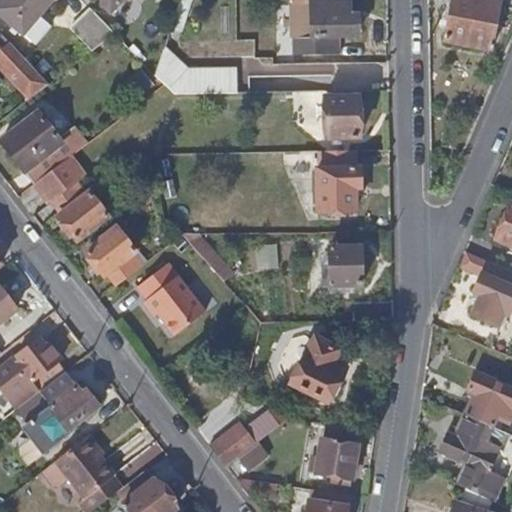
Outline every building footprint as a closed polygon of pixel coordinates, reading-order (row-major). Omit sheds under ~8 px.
[(3,0),(0,4),(0,14),(29,41),(38,31),(31,25),(51,0),(3,0)] [(97,0),(110,13),(123,0),(97,0)] [(179,0),(177,7),(186,9),(189,0),(179,0)] [(511,0),(493,0),(494,2),(483,0),(452,0),(450,15),(448,24),(445,44),(489,52),(498,9),(511,11),(511,0)] [(348,2),(332,2),(312,3),(312,4),(295,5),(292,5),(292,55),(338,55),(338,36),(357,37),(357,18),(348,18),(348,9),(348,2)] [(177,7),(170,28),(179,31),(186,9),(177,7)] [(79,19),(102,42),(114,33),(90,8),(79,19)] [(357,9),(348,9),(348,18),(357,18),(357,9)] [(448,24),(450,15),(443,14),(441,23),(448,24)] [(184,71),(163,47),(154,72),(164,83),(175,94),(231,94),(231,71),(184,71)] [(358,99),(325,99),(325,134),(357,135),(358,99)] [(1,142),(36,184),(59,166),(50,154),(64,143),(39,112),(1,142)] [(354,152),(252,154),(252,165),(298,165),(298,167),(319,167),(319,170),(317,170),(316,212),(353,213),(353,190),(358,190),(358,170),(353,170),(354,152)] [(36,184),(34,186),(50,205),(52,204),(77,184),(85,177),(70,158),(59,166),(36,184)] [(77,184),(52,204),(62,216),(60,218),(79,242),(109,218),(90,194),(87,197),(77,184)] [(511,207),(496,244),(511,251),(511,207)] [(107,275),(117,287),(142,267),(132,255),(135,252),(116,228),(85,253),(104,277),(107,275)] [(207,247),(197,236),(196,235),(195,236),(188,242),(198,253),(207,247)] [(228,271),(207,247),(198,253),(220,279),(228,271)] [(327,288),(360,289),(361,248),(329,248),(327,288)] [(511,274),(490,265),(484,278),(481,277),(470,302),(476,304),(471,316),(496,327),(502,316),(506,318),(511,305),(511,274)] [(169,266),(139,290),(148,302),(145,304),(155,319),(158,316),(175,338),(205,314),(169,266)] [(0,286),(0,322),(18,309),(0,286)] [(368,305),(367,323),(392,323),(391,306),(368,305)] [(42,389),(65,372),(58,363),(62,360),(49,343),(46,346),(40,339),(18,356),(23,363),(19,366),(33,383),(36,381),(42,389)] [(327,375),(332,366),(338,353),(315,340),(292,386),(326,403),(328,400),(336,399),(340,391),(338,386),(335,385),(337,380),(327,375)] [(342,372),(332,366),(327,375),(337,380),(342,372)] [(82,393),(65,372),(42,389),(38,393),(67,431),(98,407),(85,391),(82,393)] [(476,398),(466,418),(491,429),(496,420),(509,426),(511,418),(511,390),(475,374),(466,393),(476,398)] [(278,408),(253,428),(263,440),(288,421),(278,408)] [(465,491),(490,503),(493,504),(503,482),(487,475),(501,444),(504,446),(509,437),(491,429),(466,418),(456,441),(446,437),(439,453),(467,465),(457,487),(460,489),(465,491)] [(256,446),(246,434),(240,427),(212,449),(227,469),(256,446)] [(353,448),(356,432),(326,427),(323,443),(320,442),(315,469),(311,469),(309,475),(334,479),(351,481),(356,448),(353,448)] [(263,440),(253,428),(246,434),(256,446),(263,440)] [(89,435),(85,439),(99,458),(103,455),(89,435)] [(99,458),(85,439),(55,462),(51,465),(41,473),(50,487),(56,487),(67,479),(81,499),(76,502),(82,511),(88,511),(116,491),(120,488),(99,458)] [(154,478),(152,479),(144,469),(120,488),(116,491),(123,500),(122,502),(130,511),(168,511),(176,506),(154,478)] [(349,491),(351,481),(334,479),(333,488),(349,491)] [(345,511),(348,497),(309,491),(306,511),(345,511)] [(487,511),(490,503),(465,491),(458,510),(454,508),(452,511),(487,511)]
